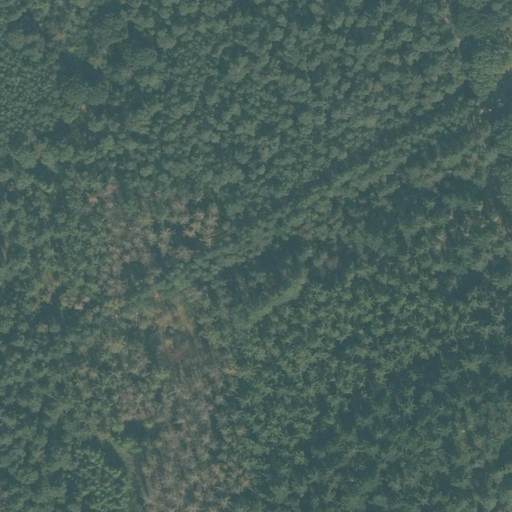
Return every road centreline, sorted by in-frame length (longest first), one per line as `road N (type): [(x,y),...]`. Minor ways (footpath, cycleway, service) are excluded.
road 1 (track): [(0,164),(247,0)]
road 2 (track): [(471,0),(511,148)]
